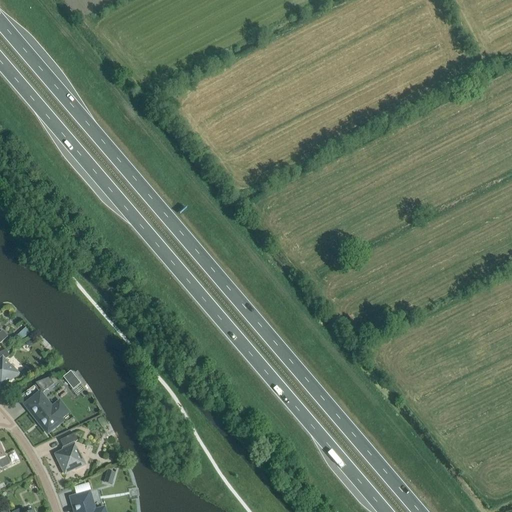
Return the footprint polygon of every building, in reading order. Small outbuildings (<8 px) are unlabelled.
[(25,337),(29,333),(25,328),(21,332),(25,337)] [(9,367),(3,360),(9,357),(6,350),(0,352),(0,386),(1,387),(9,380),(10,381),(18,374),(10,366),(9,367)] [(68,390),(75,380),(66,374),(59,385),(68,390)] [(43,394),(54,385),(49,379),(35,384),(43,394)] [(40,394),(25,405),(47,433),(62,421),(59,419),(67,413),(59,403),(52,409),(40,394)] [(60,440),(63,448),(61,452),(62,452),(56,455),(65,473),(74,468),(75,470),(85,465),(80,456),(79,456),(72,443),(78,441),(74,434),(60,440)] [(0,467),(2,468),(9,464),(9,463),(7,458),(5,457),(1,450),(2,448),(0,444),(0,467)] [(112,485),(115,473),(107,471),(104,482),(112,485)] [(94,511),(89,493),(71,498),(75,511),(104,511),(103,509),(94,511)]
